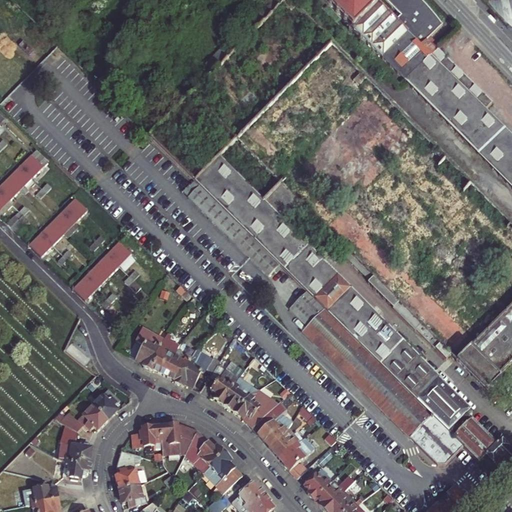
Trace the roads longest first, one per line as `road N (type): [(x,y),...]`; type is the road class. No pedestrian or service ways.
road 1 (residential): [(0,232),(85,318),(121,376)]
road 2 (residential): [(301,511),(227,433),(166,406)]
road 3 (residential): [(166,406),(135,416),(111,437),(101,475),(109,511)]
